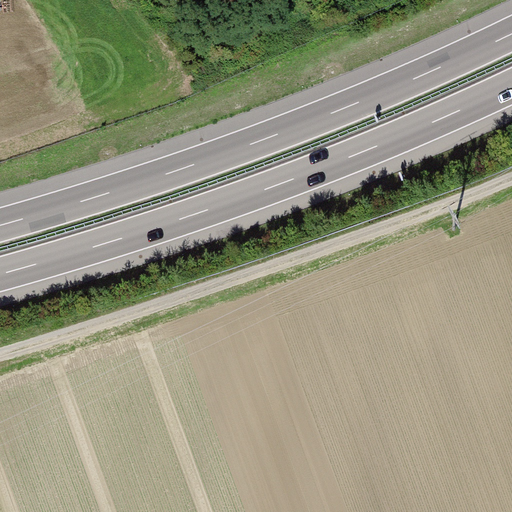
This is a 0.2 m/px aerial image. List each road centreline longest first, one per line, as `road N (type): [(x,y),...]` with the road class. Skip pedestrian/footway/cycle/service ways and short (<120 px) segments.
road 1 (motorway): [(511,34),(263,140),(0,226)]
road 2 (motorway): [(0,275),(262,191),(511,87)]
road 3 (track): [(0,354),(281,266),(511,179)]
